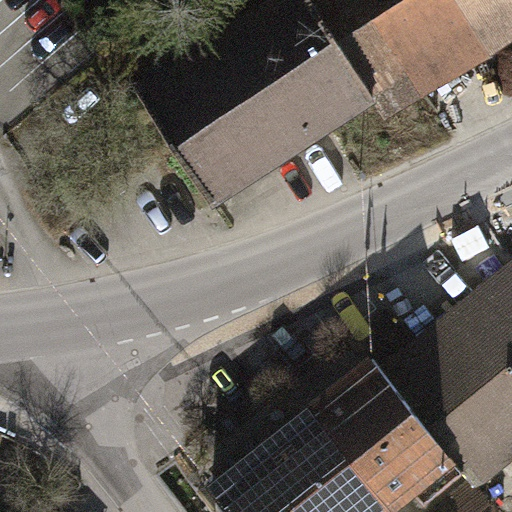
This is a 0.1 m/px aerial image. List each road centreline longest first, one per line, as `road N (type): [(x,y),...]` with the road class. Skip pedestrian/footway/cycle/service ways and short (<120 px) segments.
road 1 (secondary): [(511,153),(326,242),(176,294),(57,321)]
road 2 (residential): [(151,511),(77,410),(57,321)]
